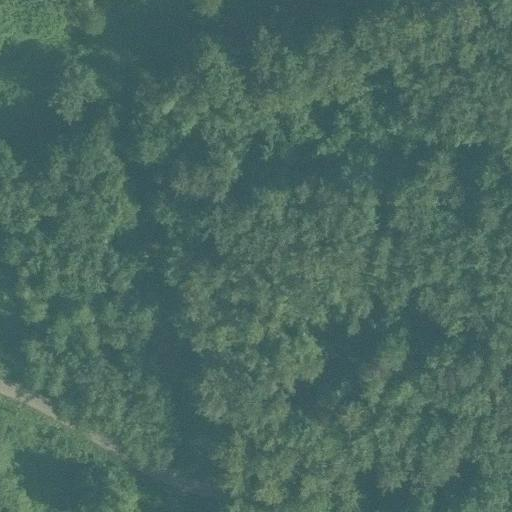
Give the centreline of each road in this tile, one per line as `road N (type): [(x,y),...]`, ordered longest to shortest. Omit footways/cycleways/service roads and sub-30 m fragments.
road 1 (unclassified): [(0,385),(170,480),(217,495),(277,496),(511,436)]
road 2 (track): [(113,0),(218,447),(217,495)]
